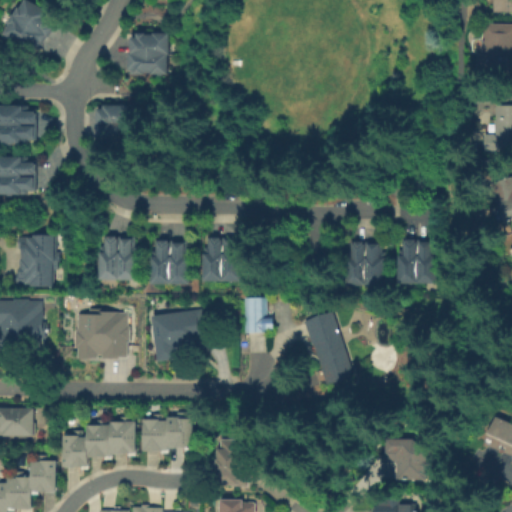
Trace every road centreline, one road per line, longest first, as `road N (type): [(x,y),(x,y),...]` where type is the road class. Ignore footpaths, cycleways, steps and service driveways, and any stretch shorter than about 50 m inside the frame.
road 1 (residential): [(74,91),(72,133),(81,155),(92,174),(134,202),(205,211),(385,209)]
road 2 (residential): [(193,482),(104,478),(59,511)]
